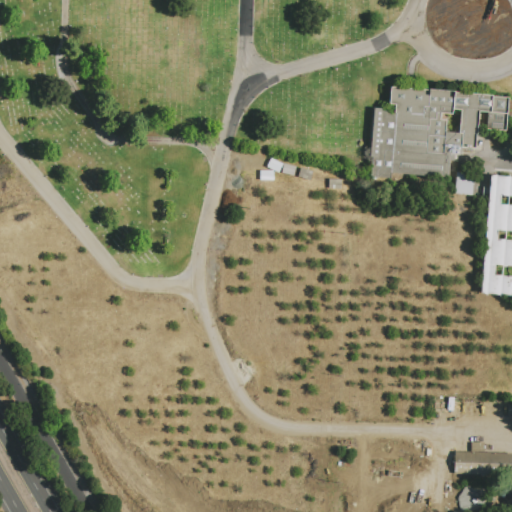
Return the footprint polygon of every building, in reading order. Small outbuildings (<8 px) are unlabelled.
[(390,179),(370,178),(371,158),(369,158),(373,109),(381,109),(380,112),(394,113),(394,105),(388,105),(390,88),(491,96),(491,97),(508,98),(505,132),(485,130),(487,113),(478,112),(474,149),(460,148),(460,155),(454,154),(453,162),(449,162),(447,179),(390,174),(390,179)] [(257,155),(270,152),(272,162),(259,164),(257,155)] [(286,164),(298,168),(294,178),(282,173),(286,164)] [(263,177),(267,168),(279,173),(276,182),(263,177)] [(313,173),(311,182),(299,179),(301,170),(313,173)] [(458,172),(474,173),(473,196),(456,194),(458,172)] [(511,296),(480,294),(491,176),(511,177),(511,296)] [(473,442),(487,443),(486,452),(473,451),(473,442)] [(511,453),(511,475),(455,475),(455,453),(511,453)] [(465,490),(478,488),(489,494),(491,502),(496,502),(495,507),(492,507),(490,510),(492,511),(460,511),(458,501),(465,490)]
